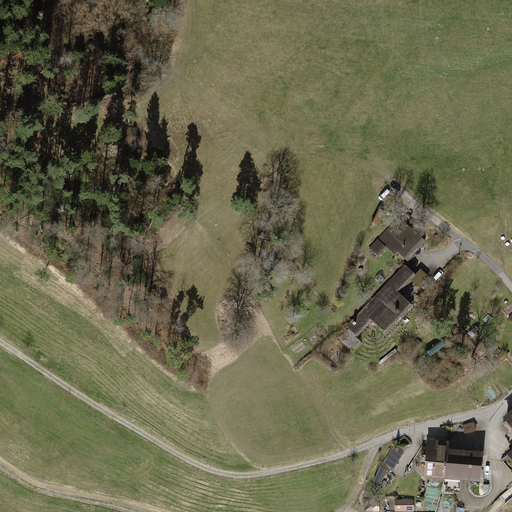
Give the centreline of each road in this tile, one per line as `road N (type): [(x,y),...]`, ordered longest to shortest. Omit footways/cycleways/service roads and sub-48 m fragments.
road 1 (track): [(0,343),(87,404),(185,459),(233,475),(342,455),(394,435)]
road 2 (residential): [(511,288),(388,181)]
